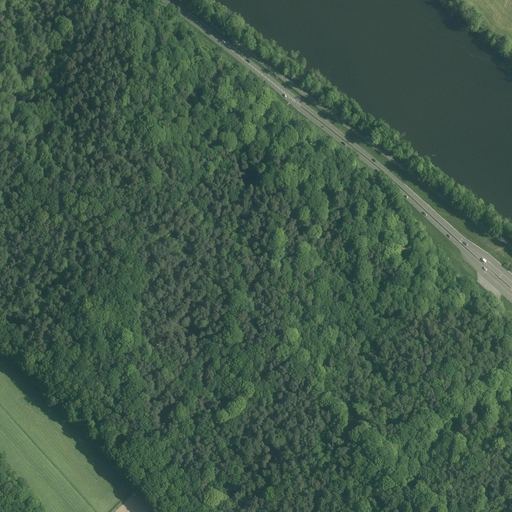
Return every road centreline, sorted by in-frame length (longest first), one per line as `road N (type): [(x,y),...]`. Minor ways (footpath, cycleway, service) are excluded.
road 1 (primary): [(256,70),(511,293)]
road 2 (primary): [(511,285),(377,163),(256,70)]
